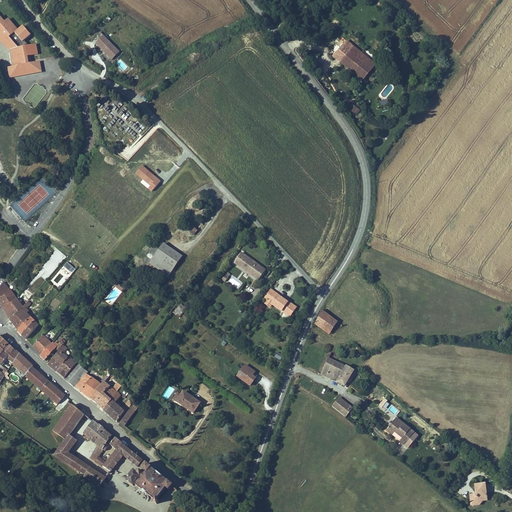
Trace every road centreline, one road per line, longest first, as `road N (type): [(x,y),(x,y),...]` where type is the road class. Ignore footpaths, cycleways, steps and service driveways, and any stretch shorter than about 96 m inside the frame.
road 1 (tertiary): [(323,294),(364,222),(366,173),(354,139),(249,0)]
road 2 (unclassified): [(81,63),(153,109),(323,294)]
road 3 (tertiary): [(0,331),(208,511)]
road 4 (tertiary): [(240,511),(323,294)]
road 5 (residential): [(81,63),(91,135),(29,235)]
